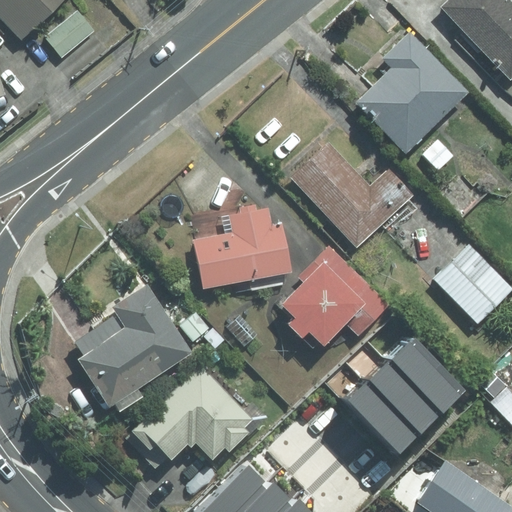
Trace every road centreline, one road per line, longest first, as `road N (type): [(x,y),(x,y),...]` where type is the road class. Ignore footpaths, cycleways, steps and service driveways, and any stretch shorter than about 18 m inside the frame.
road 1 (secondary): [(146,97),(0,252)]
road 2 (secondary): [(0,185),(146,97)]
road 3 (secondary): [(263,0),(146,97)]
